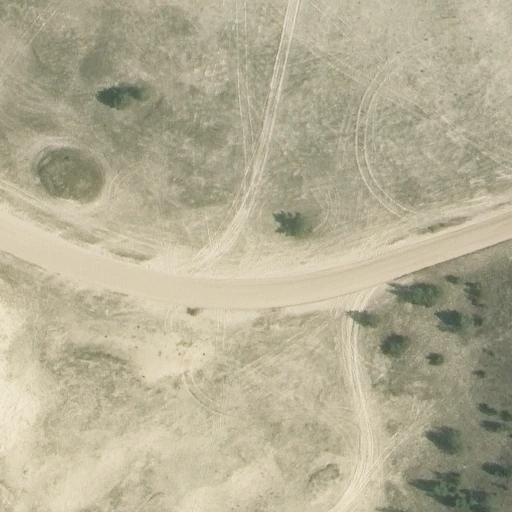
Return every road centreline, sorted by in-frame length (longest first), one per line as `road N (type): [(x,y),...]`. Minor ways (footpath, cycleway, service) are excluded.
road 1 (track): [(0,230),(140,288),(217,296),(318,285),(511,224)]
road 2 (track): [(341,511),(355,502),(375,445),(357,391),(319,350),(318,285)]
